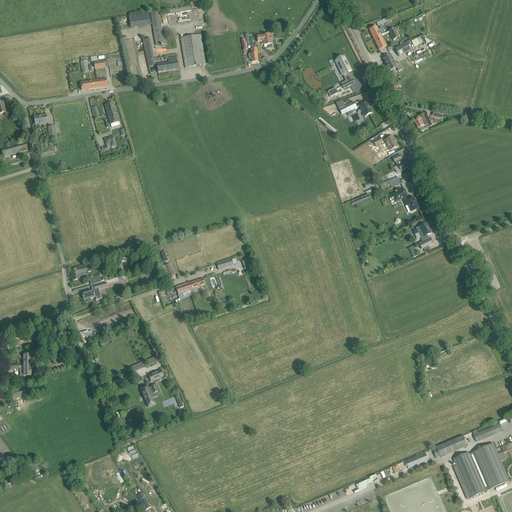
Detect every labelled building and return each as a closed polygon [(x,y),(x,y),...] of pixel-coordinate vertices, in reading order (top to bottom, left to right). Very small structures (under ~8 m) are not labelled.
[(190,22),(198,21),(197,10),(189,11),(190,22)] [(166,37),(163,37),(159,11),(150,13),(156,46),(167,44),(166,37)] [(186,12),(169,13),(169,24),(181,24),(181,18),(186,18),(186,12)] [(131,28),(150,25),(148,13),(129,16),(131,28)] [(380,36),(376,27),(369,30),(374,39),(380,36)] [(393,40),(399,38),(394,29),(389,31),(393,40)] [(186,68),(206,65),(201,35),(181,38),(186,68)] [(259,36),(257,37),(257,39),(258,42),(263,41),(264,45),(267,45),(268,48),(272,47),(270,35),(267,35),(266,35),(266,36),(262,36),(259,36)] [(380,36),(374,39),(379,50),(386,47),(380,36)] [(410,41),(413,48),(422,44),(419,37),(410,41)] [(149,67),(155,66),(149,39),(143,40),(149,67)] [(411,51),(407,43),(395,49),(398,57),(399,56),(410,51),(411,51)] [(258,53),(257,49),(251,50),(252,54),(249,55),(250,60),(252,59),(252,62),(258,61),(256,53),(258,53)] [(391,55),(383,59),(389,71),(396,68),(398,72),(402,70),(399,63),(395,64),(391,55)] [(80,62),(83,73),(89,72),(86,57),(81,58),(81,61),(80,62)] [(169,63),(157,65),(158,73),(179,69),(177,62),(177,57),(168,59),(169,63)] [(344,57),(338,60),(343,70),(340,71),(342,76),(343,75),(347,82),(342,85),(344,89),(350,86),(348,82),(352,80),(348,73),(351,71),(344,57)] [(325,89),(331,86),(323,67),(317,69),(325,89)] [(82,91),(108,87),(107,79),(81,83),(82,91)] [(336,88),(328,92),(330,97),(338,93),(336,88)] [(356,108),(353,102),(339,109),(342,115),(356,108)] [(119,122),(113,103),(105,105),(111,125),(119,122)] [(366,103),(359,106),(362,113),(363,112),(365,116),(372,113),(371,112),(372,112),(372,111),(371,109),(370,109),(366,103)] [(421,119),(415,122),(418,129),(419,129),(420,130),(421,131),(422,131),(423,131),(423,130),(424,130),(424,129),(424,128),(423,127),(425,126),(427,125),(428,128),(435,124),(437,123),(434,118),(434,117),(433,115),(430,117),(429,115),(427,116),(421,119)] [(35,125),(47,123),(46,116),(39,117),(39,116),(34,116),(35,125)] [(117,146),(114,137),(105,139),(106,145),(110,144),(111,148),(117,146)] [(390,151),(398,147),(392,137),(384,141),(386,144),(387,144),(390,151)] [(380,138),(373,142),(376,146),(383,143),(380,138)] [(28,150),(25,142),(1,149),(3,157),(28,150)] [(392,158),(394,162),(402,159),(400,154),(392,158)] [(397,173),(401,171),(412,166),(409,160),(394,168),(397,173)] [(408,196),(404,189),(391,195),(395,202),(403,199),(407,197),(408,196)] [(405,202),(411,212),(419,208),(414,197),(408,200),(407,197),(403,199),(404,202),(405,202)] [(416,228),(422,242),(429,239),(427,235),(431,233),(426,223),(416,228)] [(422,249),(433,244),(430,238),(429,239),(422,242),(419,244),(422,249)] [(251,258),(242,261),(245,270),(251,267),(250,265),(253,264),(251,258)] [(232,260),(216,265),(218,270),(233,265),(232,260)] [(174,275),(169,264),(164,266),(169,277),(174,275)] [(80,279),(80,278),(82,278),(81,274),(81,273),(88,272),(90,272),(91,271),(90,268),(89,268),(89,266),(85,266),(86,267),(85,268),(85,267),(70,271),(73,281),(80,279)] [(105,283),(94,286),(95,290),(99,289),(126,281),(125,277),(105,283)] [(192,282),(188,284),(190,291),(197,288),(205,286),(203,279),(193,282),(192,282)] [(176,287),(176,288),(178,295),(185,293),(185,295),(191,294),(191,293),(190,291),(188,284),(176,288),(176,287)] [(90,291),(82,294),(84,300),(85,300),(86,303),(91,302),(90,299),(95,297),(95,296),(100,294),(99,289),(95,290),(90,291)] [(66,356),(64,350),(55,352),(57,361),(63,359),(62,358),(65,357),(66,356)] [(158,356),(147,361),(149,366),(160,361),(158,356)] [(133,372),(145,367),(142,362),(131,367),(133,372)] [(27,366),(23,366),(19,366),(19,364),(10,365),(11,369),(4,370),(5,373),(15,371),(15,369),(20,369),(20,376),(31,376),(31,371),(28,371),(27,366)] [(149,376),(151,381),(163,376),(161,370),(149,376)] [(148,387),(141,390),(142,393),(143,396),(148,407),(155,405),(150,394),(153,393),(158,392),(155,385),(151,387),(151,388),(149,389),(148,387)] [(473,433),(477,442),(503,431),(500,425),(478,434),(477,431),(473,433)] [(463,436),(436,447),(441,458),(467,446),(463,436)] [(453,467),(467,500),(509,482),(501,462),(506,459),(503,452),(498,455),(493,444),(469,454),(468,453),(453,459),(456,466),(453,467)] [(28,465),(33,473),(39,469),(33,461),(28,465)] [(365,488),(377,482),(376,480),(380,478),(379,474),(362,482),(365,488)] [(142,493),(137,496),(145,510),(150,507),(142,493)]
